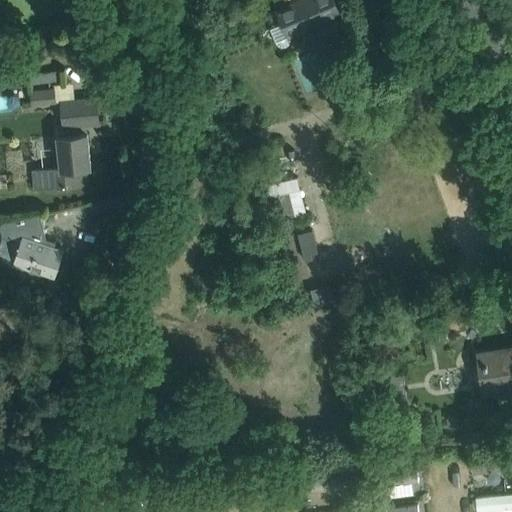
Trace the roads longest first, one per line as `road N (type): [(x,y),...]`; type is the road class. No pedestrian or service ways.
road 1 (unclassified): [(113,0),(133,161),(127,220),(38,511)]
road 2 (unclassified): [(511,119),(487,56),(451,0)]
